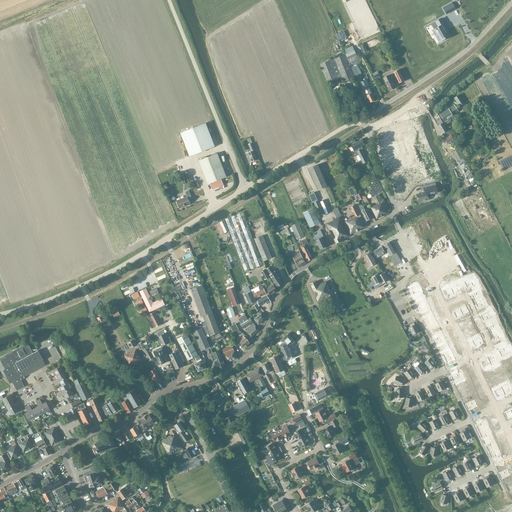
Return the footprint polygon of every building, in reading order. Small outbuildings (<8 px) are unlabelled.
[(435,30),(432,31),(436,37),(438,35),(441,41),(449,36),(443,25),(445,24),(442,18),(436,22),(439,27),(436,29),(434,29),(435,30)] [(347,53),(345,55),(349,66),(353,64),(352,61),(353,61),(354,63),(358,62),(357,59),(358,59),(353,47),(345,50),(347,53)] [(345,54),(334,59),(330,61),(320,64),(328,83),(342,77),(344,82),(354,78),(349,66),(345,55),(345,54)] [(404,81),(399,70),(393,72),(399,83),(404,81)] [(395,87),(393,83),(394,83),(392,79),(390,80),(388,76),(383,78),(385,82),(384,82),(389,90),(395,87)] [(360,83),(357,84),(360,89),(362,93),(361,93),(364,100),(367,98),(369,103),(375,100),(372,93),(371,94),(365,81),(360,83)] [(344,96),(342,89),(334,93),(338,103),(346,100),(344,96)] [(350,93),(358,109),(364,105),(360,96),(359,97),(356,90),(350,93)] [(454,98),(459,107),(464,103),(459,95),(454,98)] [(448,109),(440,115),(445,122),(446,125),(450,122),(451,120),(449,118),(453,116),(453,115),(458,111),(455,105),(449,109),(448,109)] [(462,108),(465,113),(466,115),(470,113),(466,106),(462,108)] [(411,116),(406,118),(409,125),(411,128),(416,126),(417,128),(420,126),(417,121),(414,122),(411,116),(411,115),(411,116)] [(401,121),(400,121),(404,127),(401,129),(404,134),(407,133),(406,131),(411,128),(409,125),(406,118),(401,121)] [(180,133),(189,156),(215,146),(206,123),(180,133)] [(450,134),(443,123),(438,126),(444,137),(443,138),(445,142),(452,137),(450,134)] [(396,124),(392,126),(394,131),(396,135),(400,133),(399,130),(398,129),(396,124)] [(392,126),(388,128),(390,133),(392,137),(394,137),(396,135),(394,131),(392,126)] [(388,128),(384,130),(386,135),(389,139),(390,139),(392,137),(390,133),(388,128)] [(384,130),(380,132),(382,137),(385,141),(386,141),(387,140),(389,139),(386,135),(384,130)] [(380,132),(376,134),(378,139),(381,143),(382,143),(385,141),(382,137),(380,132)] [(359,155),(363,164),(367,161),(361,150),(363,149),(361,146),(364,145),(361,140),(356,143),(354,140),(347,144),(349,147),(351,146),(354,150),(353,151),(356,156),(359,155)] [(247,153),(246,153),(248,159),(250,158),(251,162),(257,160),(253,150),(255,150),(252,143),(248,144),(250,149),(248,150),(248,152),(247,153)] [(394,154),(393,154),(396,161),(397,160),(398,160),(399,159),(400,159),(402,158),(403,157),(405,157),(406,156),(403,149),(401,150),(400,147),(399,148),(398,148),(395,150),(394,150),(396,153),(394,154)] [(458,149),(453,152),(459,164),(465,162),(458,149)] [(217,154),(198,161),(207,184),(226,177),(217,154)] [(399,166),(398,167),(402,174),(403,173),(405,173),(406,172),(407,171),(409,170),(411,169),(412,169),(408,162),(407,162),(405,163),(404,160),(398,163),(400,166),(399,166)] [(308,169),(318,191),(327,187),(317,165),(308,169)] [(468,172),(465,173),(469,179),(469,181),(474,178),(469,170),(467,171),(468,172)] [(411,178),(408,179),(411,186),(414,184),(418,182),(420,181),(421,181),(418,174),(416,175),(415,172),(411,174),(409,175),(411,178)] [(221,180),(210,184),(212,190),(223,185),(221,180)] [(425,192),(416,194),(418,202),(429,200),(428,195),(431,194),(437,193),(435,183),(428,185),(423,186),(425,192)] [(176,200),(172,201),(174,207),(178,206),(179,208),(190,204),(188,199),(191,198),(188,191),(185,192),(187,197),(176,201),(176,200)] [(323,213),(314,192),(309,195),(312,203),(314,202),(319,215),(323,213)] [(388,213),(379,194),(375,196),(379,204),(371,208),(376,219),(388,213)] [(355,216),(352,218),(356,226),(355,226),(357,231),(366,227),(355,205),(350,207),(355,216)] [(373,218),(369,211),(368,208),(365,209),(362,205),(359,207),(363,214),(366,221),(373,218)] [(350,236),(341,216),(337,208),(332,210),(336,219),(326,224),(336,244),(342,241),(341,240),(350,236)] [(313,209),(303,213),(310,227),(320,223),(313,209)] [(245,272),(262,265),(243,212),(225,219),(245,272)] [(356,226),(352,218),(344,221),(350,234),(357,231),(355,226),(356,226)] [(291,226),(297,240),(304,237),(298,223),(291,226)] [(283,230),(286,236),(292,234),(289,227),(283,230)] [(316,241),(315,242),(315,243),(316,244),(317,245),(318,244),(320,249),(321,249),(322,249),(325,248),(325,247),(326,246),(323,239),(324,238),(322,233),(321,231),(316,233),(317,235),(318,238),(315,239),(316,241)] [(419,241),(415,243),(417,246),(421,244),(422,247),(434,240),(429,231),(417,237),(419,241)] [(263,236),(254,239),(263,261),(272,258),(263,236)] [(303,245),(300,246),(308,261),(313,259),(309,250),(311,249),(306,239),(301,241),(303,245)] [(390,242),(384,246),(389,255),(390,256),(395,266),(401,262),(401,261),(396,252),(395,251),(397,250),(393,242),(391,243),(390,242)] [(186,249),(183,243),(177,245),(180,252),(186,249)] [(382,247),(373,251),(377,258),(383,254),(385,258),(388,257),(388,256),(389,255),(384,246),(382,247)] [(300,253),(292,257),(296,263),(299,268),(306,263),(303,259),(300,253)] [(370,253),(364,257),(370,267),(376,263),(370,253)] [(436,263),(435,264),(436,266),(438,266),(439,268),(450,262),(446,255),(435,261),(436,263)] [(270,267),(267,269),(270,274),(269,275),(277,287),(282,283),(279,279),(280,277),(278,274),(276,274),(275,272),(274,272),(270,267)] [(265,270),(261,272),(265,280),(269,277),(265,270)] [(372,277),(372,278),(370,279),(374,286),(376,285),(382,282),(383,283),(388,281),(387,280),(389,280),(385,273),(384,274),(383,273),(379,276),(378,274),(372,277)] [(473,278),(464,282),(467,289),(476,285),(473,278)] [(331,304),(332,304),(333,307),(337,305),(336,302),(339,301),(337,297),(335,292),(332,293),(327,281),(318,285),(316,281),(310,284),(317,302),(328,297),(331,304)] [(203,316),(210,335),(210,336),(220,332),(218,325),(217,325),(212,313),(202,285),(191,289),(201,317),(203,316)] [(277,291),(273,285),(266,289),(270,295),(277,291)] [(458,285),(451,289),(454,295),(461,292),(458,285)] [(262,286),(258,288),(252,291),(255,299),(266,293),(264,289),(263,289),(262,286)] [(407,290),(410,297),(419,292),(416,286),(407,290)] [(234,287),(227,290),(233,306),(240,304),(234,287)] [(450,288),(444,291),(448,299),(448,300),(455,296),(454,296),(454,295),(451,289),(450,288)] [(478,291),(471,295),(474,302),(481,298),(478,292),(478,291)] [(255,302),(251,292),(245,294),(249,305),(255,302)] [(260,306),(266,303),(267,305),(271,302),(270,300),(267,295),(257,301),(260,306)] [(153,303),(146,306),(149,313),(165,305),(162,298),(153,303)] [(481,298),(474,302),(478,308),(477,308),(477,309),(485,305),(484,305),(483,303),(483,302),(481,298)] [(421,301),(414,304),(418,313),(425,310),(421,301)] [(465,306),(459,309),(463,316),(468,313),(469,313),(466,306),(465,306)] [(232,307),(226,309),(229,318),(235,316),(232,307)] [(454,312),(453,312),(456,318),(457,318),(463,316),(459,309),(454,312)] [(118,311),(112,313),(115,319),(121,316),(118,311)] [(480,315),(483,322),(484,322),(484,321),(493,317),(490,311),(481,315),(480,315)] [(154,312),(149,315),(156,327),(161,325),(154,312)] [(266,318),(261,313),(256,317),(255,316),(254,317),(255,318),(254,319),(258,325),(266,318)] [(253,322),(250,318),(248,320),(245,315),(238,319),(241,324),(240,325),(242,329),(253,322)] [(428,316),(421,320),(426,328),(432,325),(428,316)] [(408,328),(412,335),(419,332),(417,327),(416,326),(416,324),(415,325),(414,323),(410,325),(411,326),(408,328)] [(259,330),(253,324),(245,330),(251,337),(259,330)] [(495,324),(487,327),(488,328),(491,334),(497,331),(494,325),(495,324)] [(193,329),(194,331),(193,332),(201,350),(209,347),(201,328),(197,330),(196,328),(193,329)] [(157,333),(154,334),(156,338),(158,336),(163,346),(168,343),(162,330),(157,333)] [(497,331),(491,334),(494,341),(501,338),(499,335),(500,335),(498,331),(497,331)] [(187,334),(177,339),(188,360),(195,357),(197,362),(194,364),(198,372),(201,370),(201,371),(206,368),(202,360),(201,361),(187,334)] [(283,343),(280,346),(287,361),(294,357),(289,346),(294,341),(288,334),(285,336),(285,337),(283,338),(280,341),(281,341),(283,343)] [(243,336),(240,338),(237,340),(244,348),(250,342),(246,337),(245,338),(243,336)] [(441,336),(432,340),(435,346),(444,342),(441,336)] [(481,337),(472,341),(475,348),(484,344),(481,337)] [(130,349),(137,345),(134,339),(125,344),(128,349),(129,348),(130,349)] [(12,383),(16,391),(24,387),(20,380),(21,379),(21,378),(23,377),(24,378),(24,377),(45,365),(42,360),(37,350),(32,353),(27,343),(0,358),(0,360),(5,369),(2,371),(9,384),(12,383)] [(222,350),(225,356),(227,363),(237,358),(232,345),(222,350)] [(507,347),(498,351),(501,357),(510,353),(507,347)] [(124,355),(131,367),(142,361),(136,349),(124,355)] [(162,350),(158,352),(159,356),(158,357),(161,364),(167,361),(164,354),(162,350)] [(185,365),(183,362),(184,362),(179,350),(169,355),(176,369),(185,365)] [(219,350),(212,353),(216,361),(215,362),(218,369),(225,366),(223,359),(222,359),(219,350)] [(449,351),(442,354),(447,363),(446,363),(447,364),(453,361),(453,360),(449,351)] [(493,354),(486,357),(487,358),(487,357),(487,359),(490,365),(491,366),(497,363),(493,355),(493,354)] [(285,370),(280,359),(278,355),(270,359),(276,374),(285,370)] [(436,365),(431,358),(424,363),(427,367),(428,367),(429,368),(428,368),(430,370),(430,369),(432,371),(435,368),(434,367),(436,365)] [(487,359),(481,362),(484,368),(490,365),(487,359)] [(272,371),(267,363),(262,366),(266,374),(272,371)] [(420,363),(414,368),(417,372),(418,373),(419,375),(420,374),(421,375),(424,373),(423,372),(425,370),(420,363)] [(59,366),(52,370),(55,375),(62,371),(59,366)] [(154,367),(150,369),(152,371),(150,372),(157,384),(163,381),(155,369),(154,367)] [(264,375),(260,367),(245,375),(249,383),(264,375)] [(415,375),(410,368),(403,373),(407,377),(408,378),(407,378),(409,380),(410,379),(411,381),(414,379),(412,377),(415,375)] [(62,371),(55,375),(57,379),(58,381),(65,377),(62,371)] [(460,372),(451,377),(454,383),(463,378),(463,379),(460,372)] [(70,376),(75,385),(81,382),(76,373),(70,376)] [(396,376),(393,383),(401,387),(404,380),(402,379),(401,379),(401,378),(396,376)] [(65,377),(58,381),(59,383),(61,386),(68,382),(65,377)] [(250,390),(244,378),(236,382),(243,394),(250,390)] [(258,381),(262,389),(267,387),(262,379),(258,381)] [(435,384),(438,392),(446,388),(443,384),(442,383),(443,383),(442,381),(441,381),(440,380),(437,381),(437,383),(435,384)] [(61,386),(59,387),(62,393),(68,389),(71,388),(68,382),(61,386)] [(82,385),(81,382),(75,385),(82,401),(90,397),(83,384),(82,385)] [(507,384),(501,387),(501,388),(504,395),(505,396),(504,396),(511,393),(507,384)] [(425,389),(428,397),(435,393),(433,389),(432,388),(433,388),(432,386),(431,386),(430,385),(427,386),(427,388),(425,389)] [(270,395),(266,388),(255,394),(259,400),(270,395)] [(325,388),(314,394),(318,401),(329,395),(325,388)] [(395,389),(395,398),(403,398),(403,393),(403,392),(403,389),(402,389),(402,388),(399,388),(399,389),(395,389)] [(501,388),(494,391),(497,398),(504,395),(501,388)] [(68,389),(62,393),(65,398),(71,394),(68,389)] [(141,404),(133,390),(125,395),(133,408),(141,404)] [(418,402),(425,398),(423,394),(422,393),(423,393),(422,391),(421,391),(420,390),(417,391),(417,393),(415,394),(415,395),(413,395),(415,399),(416,398),(418,402)] [(13,393),(9,395),(3,398),(2,396),(0,396),(0,400),(1,402),(3,401),(5,404),(12,400),(10,397),(14,394),(13,393)] [(224,402),(218,393),(211,398),(217,407),(224,402)] [(406,398),(404,406),(412,407),(413,402),(413,401),(414,399),(412,399),(413,397),(409,396),(409,398),(406,398)] [(95,398),(89,401),(98,422),(104,419),(95,398)] [(117,410),(112,401),(110,398),(105,401),(106,402),(104,403),(105,405),(101,408),(106,415),(108,414),(108,415),(111,414),(110,412),(112,411),(113,413),(117,410)] [(12,400),(5,404),(7,410),(15,406),(14,404),(12,400)] [(71,404),(71,405),(73,408),(81,404),(79,400),(71,404)] [(127,413),(128,412),(132,410),(126,400),(121,403),(127,413)] [(233,419),(245,412),(250,409),(244,400),(228,410),(231,415),(233,419)] [(474,400),(465,405),(468,411),(477,407),(474,400)] [(42,404),(40,405),(44,412),(49,409),(45,402),(42,404)] [(292,412),(298,410),(294,403),(289,405),(292,412)] [(200,414),(208,429),(213,426),(211,421),(210,422),(207,417),(212,415),(212,414),(214,413),(213,411),(211,412),(207,404),(201,408),(199,410),(200,413),(200,414)] [(38,406),(34,408),(38,415),(44,412),(40,405),(38,406)] [(15,406),(7,410),(10,415),(18,411),(16,408),(15,406)] [(31,410),(29,411),(33,418),(38,415),(34,408),(31,410)] [(91,422),(86,412),(84,408),(77,412),(84,425),(91,422)] [(460,417),(456,409),(449,412),(451,417),(452,418),(451,418),(452,420),(454,420),(454,421),(457,420),(457,418),(460,417)] [(322,410),(315,413),(320,422),(322,420),(324,424),(336,417),(334,413),(330,416),(326,418),(325,416),(326,415),(325,412),(324,412),(323,412),(322,410)] [(27,412),(24,414),(28,421),(33,418),(29,411),(27,412)] [(145,415),(143,417),(149,426),(153,423),(155,425),(157,423),(156,420),(157,419),(156,417),(151,419),(148,414),(146,416),(145,415)] [(295,421),(297,420),(298,424),(303,421),(301,418),(302,418),(300,414),(293,418),(295,421)] [(446,414),(439,417),(441,422),(442,423),(441,423),(442,425),(444,425),(444,426),(447,425),(447,423),(450,422),(449,421),(447,416),(446,414)] [(231,415),(225,419),(230,427),(236,423),(233,419),(231,415)] [(146,427),(149,426),(143,417),(141,418),(141,419),(139,420),(142,425),(139,427),(143,432),(147,429),(146,427)] [(334,435),(333,432),(334,431),(332,428),(333,428),(338,425),(335,419),(330,422),(332,425),(330,426),(323,429),(328,438),(334,435)] [(439,427),(436,419),(429,422),(431,427),(432,428),(431,428),(432,430),(433,430),(434,431),(437,430),(437,428),(439,427)] [(180,421),(174,426),(174,427),(174,428),(175,430),(177,430),(181,436),(185,442),(189,440),(182,431),(185,429),(180,421)] [(428,427),(422,421),(417,427),(420,430),(421,430),(421,431),(423,433),(428,427)] [(482,422),(475,425),(475,426),(476,426),(479,432),(485,429),(482,423),(482,422)] [(241,424),(235,427),(244,444),(249,441),(241,424)] [(142,436),(140,432),(139,433),(135,426),(129,430),(133,436),(136,435),(138,438),(142,436)] [(287,426),(279,430),(283,437),(285,436),(285,437),(289,435),(288,434),(290,433),(287,426)] [(60,441),(53,428),(44,433),(51,446),(60,441)] [(302,431),(301,429),(294,432),(295,434),(294,435),(296,438),(297,438),(298,440),(305,436),(311,433),(310,431),(304,433),(303,430),(302,431)] [(459,434),(463,442),(470,438),(468,434),(467,433),(468,432),(467,430),(465,431),(465,429),(461,431),(462,432),(459,434)] [(485,429),(479,432),(482,439),(481,439),(482,439),(489,436),(488,436),(487,433),(488,433),(486,429),(485,429)] [(283,437),(279,430),(272,434),(271,431),(266,433),(269,439),(273,437),(275,441),(277,440),(277,441),(281,439),(280,438),(283,437)] [(121,440),(122,443),(125,450),(128,448),(127,447),(120,432),(113,435),(117,443),(121,440)] [(420,433),(412,437),(416,444),(420,442),(421,441),(421,442),(424,441),(423,440),(425,439),(424,436),(422,436),(420,433)] [(449,439),(453,447),(460,443),(458,438),(458,439),(457,438),(457,437),(457,436),(455,436),(455,434),(451,436),(452,438),(449,439)] [(182,448),(174,435),(162,442),(169,455),(182,448)] [(24,437),(24,438),(25,440),(22,442),(20,439),(17,441),(23,453),(33,447),(27,436),(24,437)] [(305,436),(298,440),(299,442),(298,443),(300,446),(301,445),(302,448),(309,444),(308,442),(309,441),(307,438),(306,439),(305,436)] [(339,442),(332,446),(336,455),(343,451),(342,449),(343,448),(341,445),(348,442),(345,436),(338,439),(339,442)] [(43,439),(39,441),(35,443),(38,449),(41,448),(42,449),(45,455),(46,456),(49,454),(50,453),(47,447),(43,439)] [(107,440),(105,441),(103,442),(102,442),(100,443),(99,443),(100,443),(97,444),(95,445),(94,445),(94,446),(95,447),(91,449),(93,453),(97,452),(97,453),(97,454),(98,453),(100,453),(101,453),(100,452),(101,452),(102,452),(103,452),(103,451),(105,450),(105,451),(106,451),(106,450),(108,449),(108,450),(108,449),(110,448),(111,449),(111,448),(113,447),(113,446),(113,444),(114,444),(113,444),(112,441),(113,441),(112,441),(111,440),(111,439),(110,439),(110,440),(108,440),(107,440)] [(443,452),(450,448),(448,444),(447,443),(448,442),(447,440),(445,441),(445,439),(442,441),(442,443),(439,444),(443,452)] [(11,446),(5,450),(11,460),(21,455),(14,441),(10,443),(11,446)] [(492,442),(485,446),(488,452),(495,449),(492,443),(492,442)] [(272,444),(265,447),(266,449),(265,450),(267,453),(268,453),(269,455),(276,451),(275,449),(276,449),(274,445),(273,446),(272,444)] [(422,445),(418,452),(425,456),(427,452),(427,451),(427,450),(428,450),(429,449),(428,448),(429,446),(426,445),(425,446),(422,445)] [(431,447),(429,455),(437,457),(438,452),(437,452),(438,451),(438,449),(437,448),(438,447),(434,446),(434,448),(431,447)] [(194,456),(190,447),(184,450),(189,459),(194,456)] [(495,449),(488,452),(491,459),(491,460),(498,456),(497,454),(497,453),(495,449)] [(269,455),(265,457),(269,463),(266,464),(268,467),(270,466),(274,464),(273,462),(280,459),(279,457),(280,456),(278,453),(277,453),(276,451),(269,455)] [(89,467),(91,471),(95,470),(97,475),(108,471),(106,468),(108,467),(104,456),(105,456),(104,453),(103,454),(102,452),(101,452),(102,454),(101,454),(102,457),(102,456),(104,462),(89,467)] [(10,468),(3,454),(0,455),(0,456),(2,460),(0,460),(0,471),(1,474),(6,472),(5,471),(10,468)] [(349,460),(342,464),(346,472),(353,469),(353,470),(354,471),(355,471),(356,471),(357,470),(357,469),(357,468),(355,464),(359,462),(355,454),(349,457),(351,460),(349,461),(349,460)] [(483,463),(479,455),(472,459),(474,463),(475,463),(475,464),(476,466),(477,466),(478,467),(481,466),(480,464),(483,463)] [(185,474),(201,465),(197,456),(180,465),(185,474)] [(308,464),(304,466),(307,473),(312,471),(311,469),(313,468),(314,469),(317,467),(317,466),(319,469),(321,468),(321,469),(325,467),(321,459),(317,460),(316,458),(307,462),(308,464)] [(473,468),(469,460),(462,464),(464,468),(465,468),(465,469),(466,471),(467,471),(467,472),(471,471),(470,469),(473,468)] [(52,481),(52,482),(60,478),(58,474),(52,465),(45,469),(50,478),(48,479),(47,478),(41,481),(43,486),(49,482),(52,481)] [(463,473),(459,465),(452,469),(454,473),(455,473),(455,474),(455,475),(456,476),(457,476),(458,478),(461,476),(460,474),(463,473)] [(306,477),(303,471),(301,472),(298,467),(291,470),(292,473),(291,474),(293,477),(294,476),(296,479),(302,476),(304,479),(306,477)] [(88,472),(83,474),(84,476),(85,476),(89,485),(88,485),(88,486),(86,486),(87,489),(87,490),(93,488),(93,486),(100,483),(99,478),(98,478),(97,475),(95,470),(91,471),(89,472),(90,474),(89,474),(88,472)] [(453,478),(449,470),(442,474),(444,478),(445,479),(445,480),(446,482),(447,481),(448,482),(451,481),(450,479),(453,478)] [(507,470),(498,474),(501,480),(510,476),(507,470)] [(24,480),(29,489),(30,491),(36,488),(35,486),(38,484),(33,475),(24,480)] [(483,480),(486,488),(493,484),(491,480),(490,479),(491,479),(490,477),(489,477),(488,476),(485,477),(485,479),(483,480)] [(25,488),(20,479),(16,481),(20,487),(22,490),(25,488)] [(47,484),(43,486),(46,493),(62,484),(60,479),(51,483),(51,482),(47,484)] [(473,485),(476,493),(483,490),(481,485),(480,484),(481,484),(480,482),(479,482),(478,481),(475,482),(475,484),(473,485)] [(439,482),(432,485),(435,493),(440,490),(441,489),(441,490),(443,489),(442,488),(444,487),(442,484),(441,485),(439,482)] [(13,484),(5,488),(8,495),(11,494),(11,495),(14,494),(14,492),(17,491),(13,484)] [(103,487),(106,493),(107,494),(114,491),(110,484),(103,487)] [(126,485),(117,492),(122,499),(131,493),(126,485)] [(52,492),(54,497),(66,491),(63,486),(52,492)] [(307,489),(306,489),(304,486),(298,490),(302,499),(309,495),(308,492),(309,492),(307,489)] [(463,490),(466,498),(474,494),(471,490),(470,489),(471,489),(470,487),(469,488),(468,486),(465,487),(466,489),(463,490)] [(6,500),(9,499),(3,487),(0,488),(0,499),(0,500),(1,500),(2,501),(4,500),(4,499),(5,498),(6,500)] [(104,495),(106,493),(103,487),(95,491),(98,498),(104,495)] [(68,496),(66,491),(54,497),(57,502),(60,500),(68,496)] [(452,495),(456,503),(464,499),(461,495),(460,494),(461,494),(460,492),(459,492),(458,491),(455,492),(455,494),(452,495)] [(53,506),(46,493),(42,495),(46,502),(49,508),(53,506)] [(442,494),(439,502),(447,504),(448,500),(448,498),(449,499),(449,497),(448,496),(449,494),(445,493),(445,495),(442,494)] [(68,496),(60,500),(63,505),(66,503),(69,502),(71,501),(68,496)] [(137,503),(132,497),(124,503),(129,509),(137,503)] [(313,511),(318,509),(316,507),(317,506),(315,503),(314,503),(312,501),(314,500),(312,497),(307,501),(308,503),(306,505),(310,511),(313,511)] [(112,511),(115,511),(123,507),(117,498),(107,505),(112,511)] [(282,501),(272,506),(275,511),(277,510),(285,506),(282,501)] [(71,502),(62,507),(61,507),(63,511),(73,511),(75,511),(72,505),(71,503),(71,502)] [(263,511),(266,511),(262,503),(258,506),(260,510),(262,509),(263,511)]
